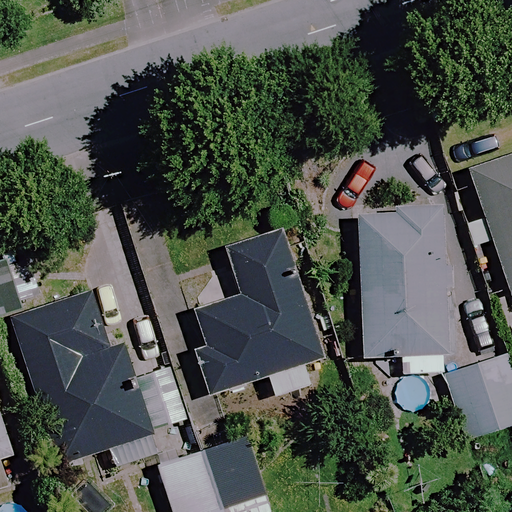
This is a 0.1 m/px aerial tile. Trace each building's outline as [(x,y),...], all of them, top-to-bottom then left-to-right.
[(511,297),(511,154),(465,171),(508,299),(511,297)] [(454,355),(446,207),(380,210),(382,249),(356,251),(361,361),(397,359),(398,378),(440,376),(439,355),(454,355)] [(323,363),(277,228),(221,247),(238,297),(192,312),(204,348),(192,352),(209,400),(264,381),(271,402),(308,389),(302,370),(323,363)] [(110,356),(92,295),(9,320),(54,468),(147,439),(120,352),(110,356)] [(511,430),(511,395),(501,358),(453,373),(473,442),(511,430)] [(269,511),(245,439),(155,470),(169,511),(269,511)]
